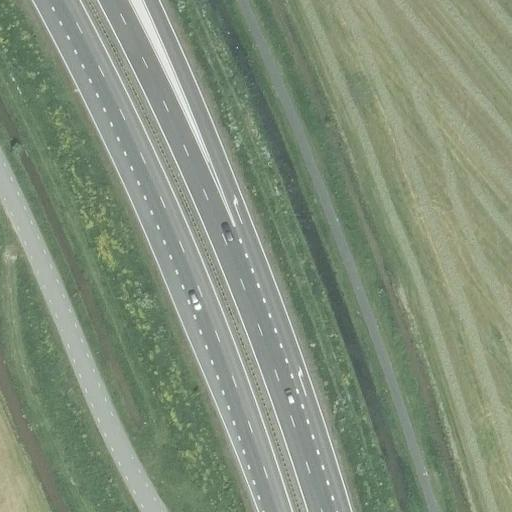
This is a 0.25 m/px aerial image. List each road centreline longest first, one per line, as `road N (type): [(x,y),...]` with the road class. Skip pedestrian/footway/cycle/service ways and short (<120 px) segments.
road 1 (trunk): [(63,0),(190,268),(277,511)]
road 2 (unclassified): [(0,173),(152,511)]
road 3 (trunk): [(320,511),(226,238)]
road 4 (trunk): [(226,238),(113,0)]
road 5 (trunk): [(226,238),(144,0)]
